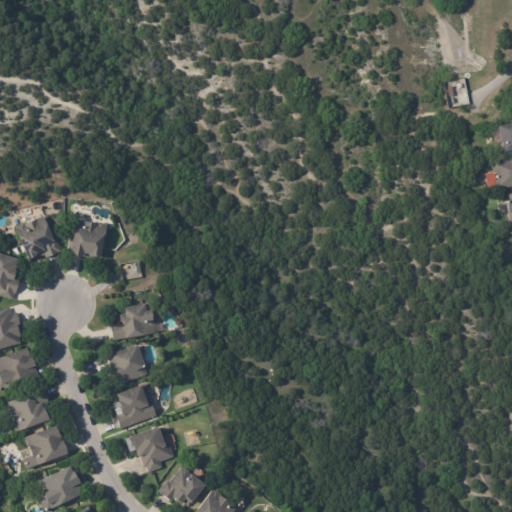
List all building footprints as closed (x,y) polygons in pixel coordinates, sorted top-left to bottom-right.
[(447,108),(467,103),(462,77),(441,81),(447,108)] [(511,149),(502,152),(497,126),(511,123),(511,149)] [(511,186),(489,191),(486,177),(489,174),(492,173),(490,162),(511,157),(511,186)] [(511,225),(510,226),(509,225),(501,227),(497,205),(505,203),(505,202),(511,200),(510,194),(511,193),(511,225)] [(43,218),(51,237),(54,236),(60,250),(44,256),(43,253),(33,257),(32,253),(26,256),(13,224),(22,220),(22,222),(41,214),(43,218)] [(96,220),(104,221),(103,223),(104,223),(98,258),(81,255),(81,253),(68,251),(68,249),(66,248),(68,237),(70,237),(74,217),(95,221),(96,220)] [(0,250),(14,255),(12,262),(13,262),(13,263),(18,265),(16,272),(12,270),(11,276),(18,278),(13,292),(12,292),(11,298),(0,294),(0,250)] [(149,307),(151,319),(152,319),(153,320),(153,324),(153,326),(154,332),(124,336),(125,338),(112,340),(109,324),(118,323),(117,312),(123,311),(122,305),(143,301),(143,302),(148,301),(149,307)] [(8,307),(10,312),(15,310),(19,324),(15,325),(17,331),(18,331),(19,335),(17,335),(19,342),(0,346),(0,307),(8,305),(8,307)] [(135,343),(144,364),(143,365),(146,373),(119,383),(107,352),(135,342),(135,343)] [(27,352),(27,354),(29,353),(36,375),(0,387),(0,354),(24,345),(27,352)] [(145,389),(150,401),(155,415),(119,428),(114,414),(116,414),(111,403),(117,400),(116,399),(117,398),(114,391),(138,382),(138,383),(143,382),(145,389)] [(43,391),(47,401),(41,404),(44,409),(48,418),(14,430),(11,422),(12,421),(5,401),(30,391),(29,389),(41,385),(43,391)] [(58,433),(59,435),(56,436),(58,440),(61,439),(67,456),(53,461),(52,458),(33,465),(26,444),(25,444),(22,437),(24,437),(23,435),(54,423),(56,429),(57,429),(58,433)] [(160,436),(162,443),(166,441),(172,456),(158,461),(161,466),(147,472),(145,466),(142,467),(137,454),(136,454),(134,448),(127,450),(123,437),(125,436),(125,434),(155,423),(160,436)] [(74,473),(78,481),(77,481),(82,492),(83,495),(71,501),(68,497),(53,504),(53,505),(43,510),(35,494),(40,492),(34,479),(66,463),(69,469),(72,468),(74,473)] [(187,471),(196,477),(199,477),(203,479),(203,483),(190,500),(190,501),(186,506),(180,501),(179,501),(177,500),(175,500),(173,499),(171,501),(157,490),(166,479),(168,481),(179,466),(181,467),(183,467),(187,469),(187,471)] [(228,500),(235,506),(230,511),(191,511),(210,487),(212,489),(213,487),(219,492),(218,493),(228,500)]
